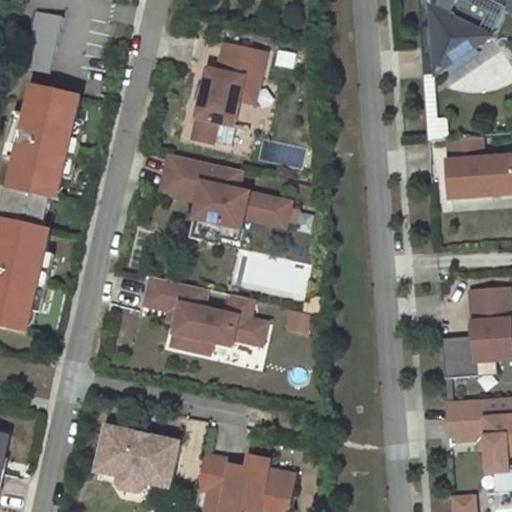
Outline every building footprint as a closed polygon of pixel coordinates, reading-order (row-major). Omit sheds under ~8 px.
[(511,0),(436,0),(433,6),(427,6),(426,72),(494,35),(505,11),(511,13),(511,0)] [(43,73),(56,17),(30,11),(17,67),(43,73)] [(240,102),(245,103),(250,81),(260,84),(266,55),(224,46),(218,73),(209,70),(193,140),(213,144),(218,124),(234,128),(240,102)] [(250,81),(245,103),(255,105),(260,84),(250,81)] [(421,85),(424,140),(444,139),(443,121),(432,121),(430,85),(421,85)] [(52,199),(75,96),(26,86),(20,114),(10,160),(4,189),(0,187),(0,328),(22,333),(45,230),(37,228),(44,197),(52,199)] [(0,158),(10,160),(20,114),(7,111),(0,144),(0,158)] [(511,195),(511,183),(510,158),(477,161),(475,139),(441,141),(443,163),(442,163),(444,200),(511,195)] [(287,228),(293,203),(240,191),(244,172),(171,155),(164,186),(191,192),(191,190),(201,192),(191,239),(220,246),(221,239),(239,243),(245,219),(287,228)] [(189,201),(191,192),(164,186),(162,195),(189,201)] [(197,308),(201,289),(145,276),(139,304),(164,310),(173,312),(171,322),(165,345),(184,349),(187,337),(206,341),(226,346),(227,338),(256,345),(261,323),(244,319),(248,299),(226,294),(222,314),(197,308)] [(446,380),(479,377),(478,363),(498,362),(511,360),(511,303),(511,290),(472,292),(475,338),(443,340),(446,380)] [(293,308),(288,329),(311,335),(317,314),(293,308)] [(171,322),(173,312),(164,310),(162,320),(171,322)] [(204,354),(206,341),(187,337),(184,349),(204,354)] [(478,363),(479,377),(499,376),(498,362),(478,363)] [(511,398),(503,399),(443,403),(445,438),(452,438),(452,443),(475,441),(475,434),(482,434),(483,450),(485,475),(505,474),(505,472),(511,471),(511,398)] [(106,431),(98,476),(121,481),(119,487),(123,494),(140,497),(146,493),(147,486),(171,490),(179,445),(106,431)] [(483,450),(482,434),(475,434),(475,441),(476,451),(483,450)] [(0,501),(3,489),(0,488),(0,484),(11,438),(0,435),(0,501)] [(296,476),(268,471),(270,461),(252,457),(250,465),(249,470),(233,466),(233,462),(205,456),(199,490),(209,492),(205,511),(242,511),(245,511),(284,511),(290,508),(296,476)] [(249,470),(250,465),(233,462),(233,466),(249,470)] [(450,500),(450,511),(470,511),(470,498),(450,500)]
